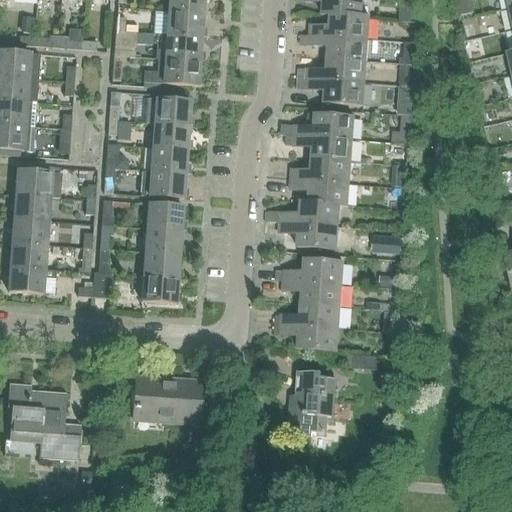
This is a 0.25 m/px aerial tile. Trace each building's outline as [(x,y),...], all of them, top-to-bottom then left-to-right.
[(168,0),(168,14),(203,16),(203,14),(205,14),(206,6),(204,5),(203,0),(168,0)] [(322,17),(330,18),(362,20),(362,19),(363,0),(303,0),(303,5),(323,6),(322,17)] [(168,14),(166,38),(201,40),(202,38),(204,38),(204,30),(202,29),(203,16),(168,14)] [(124,35),(125,19),(116,18),(115,34),(124,35)] [(310,28),(309,39),(368,43),(370,20),(362,19),(362,20),(330,18),(329,30),(310,28)] [(135,35),(124,35),(115,34),(113,58),(133,60),(135,35)] [(33,47),(34,38),(19,37),(19,46),(33,47)] [(34,38),(33,47),(48,49),(49,40),(34,38)] [(201,40),(166,38),(165,52),(156,52),(155,61),(157,61),(200,64),(200,62),(202,62),(203,54),(200,54),(201,40)] [(368,43),(309,39),(308,49),(328,50),(327,62),(367,65),(368,43)] [(67,41),(67,50),(81,51),(82,43),(67,41)] [(82,43),(81,51),(96,53),(97,44),(82,43)] [(0,78),(38,81),(39,57),(0,54),(0,78)] [(144,73),(143,84),(197,88),(198,86),(200,86),(201,78),(199,78),(200,64),(157,61),(156,74),(144,73)] [(367,65),(327,62),(326,74),(307,73),(306,83),(365,87),(367,65)] [(121,68),(112,67),(111,81),(120,82),(121,68)] [(65,83),(74,84),(75,69),(66,68),(65,83)] [(0,103),(35,105),(36,106),(38,81),(0,78),(0,103)] [(74,84),(65,83),(64,97),(73,98),(74,84)] [(364,110),(365,87),(306,83),(305,94),(325,95),(324,107),(364,110)] [(154,126),(189,129),(189,128),(191,128),(192,119),(189,119),(190,105),(148,102),(146,125),(154,126)] [(0,127),(33,130),(35,105),(0,103),(0,127)] [(401,105),(401,117),(411,118),(412,106),(401,105)] [(108,124),(117,124),(118,108),(109,107),(108,124)] [(61,131),(70,132),(71,116),(62,116),(61,131)] [(355,120),(315,117),(308,117),(307,129),(295,128),(294,138),(353,142),(355,120)] [(117,124),(108,124),(107,137),(116,137),(117,124)] [(154,126),(152,151),(187,153),(187,152),(189,152),(190,143),(188,143),(189,129),(154,126)] [(33,130),(0,127),(0,151),(32,154),(33,130)] [(70,132),(61,131),(60,145),(70,146),(70,132)] [(312,150),(311,162),(352,164),(353,142),(294,138),(287,138),(286,148),(312,150)] [(106,155),(105,172),(114,172),(115,156),(119,156),(119,148),(106,147),(106,155)] [(152,151),(151,175),(185,177),(185,176),(188,176),(188,167),(186,167),(187,153),(152,151)] [(291,172),(290,182),(350,186),(352,164),(311,162),(310,174),(291,172)] [(105,172),(104,184),(113,185),(114,172),(105,172)] [(16,184),(15,198),(49,200),(59,200),(61,176),(17,173),(17,175),(14,175),(14,184),(16,184)] [(141,174),(140,199),(184,201),(184,199),(186,200),(186,191),(184,191),(185,177),(151,175),(141,174)] [(394,181),(394,190),(405,190),(405,182),(394,181)] [(309,194),(309,203),(340,205),(340,209),(349,209),(350,186),(290,182),(289,192),(309,194)] [(87,186),(86,202),(95,202),(96,186),(87,186)] [(14,208),(13,222),(48,224),(49,200),(15,198),(15,200),(12,200),(11,208),(14,208)] [(95,202),(86,202),(85,216),(94,216),(95,202)] [(101,219),(110,219),(111,203),(103,202),(101,219)] [(338,229),(340,209),(340,205),(309,203),(302,203),(301,216),(281,215),(280,225),(338,229)] [(148,207),(147,231),(182,234),(182,233),(184,233),(185,224),(182,224),(183,210),(148,207)] [(12,232),(12,246),(46,248),(48,224),(13,222),(13,224),(11,224),(10,232),(12,232)] [(338,229),(280,225),(279,236),(299,237),(299,249),(337,251),(338,229)] [(147,231),(145,256),(181,258),(181,256),(183,257),(183,248),(181,248),(182,234),(147,231)] [(83,235),(82,250),(91,251),(92,235),(83,235)] [(100,236),(99,252),(108,253),(109,237),(100,236)] [(385,240),(384,254),(401,255),(402,241),(385,240)] [(11,255),(10,270),(45,272),(46,248),(12,246),(11,248),(9,247),(9,255),(11,255)] [(91,251),(82,250),(81,265),(90,265),(91,251)] [(99,252),(98,266),(107,267),(108,253),(99,252)] [(145,256),(143,280),(178,282),(179,280),(181,280),(182,272),(180,271),(181,258),(145,256)] [(344,265),(335,264),(305,262),(305,275),(285,273),(284,284),(343,287),(344,265)] [(45,272),(10,270),(10,271),(8,271),(7,280),(9,280),(9,294),(44,296),(45,280),(55,280),(55,273),(45,272)] [(93,284),(92,299),(109,300),(111,276),(110,276),(97,275),(93,274),(92,284),(93,284)] [(178,282),(143,280),(142,304),(176,306),(177,304),(179,305),(180,296),(178,296),(178,282)] [(77,298),(92,299),(93,284),(92,284),(83,283),(83,289),(78,289),(77,298)] [(303,295),(302,307),(341,310),(343,287),(284,284),(283,294),(303,295)] [(281,318),(280,328),(340,332),(341,310),(302,307),(301,319),(281,318)] [(395,335),(396,327),(385,326),(384,334),(395,335)] [(340,332),(280,328),(280,337),(300,339),(299,352),(338,354),(340,332)] [(289,438),(312,440),(313,436),(328,437),(329,421),(334,421),(337,383),(322,382),(323,377),(299,375),(297,409),(291,409),(289,438)] [(135,422),(198,427),(200,384),(138,380),(135,422)] [(41,439),(40,461),(80,463),(82,428),(65,427),(67,396),(32,393),(33,388),(10,386),(9,411),(12,411),(12,423),(8,422),(6,444),(12,445),(12,437),(41,439)]
